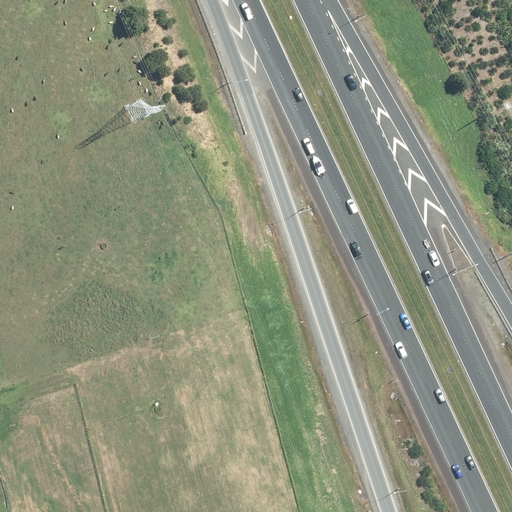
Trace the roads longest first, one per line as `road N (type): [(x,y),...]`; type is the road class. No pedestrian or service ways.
road 1 (motorway): [(484,511),(246,0)]
road 2 (motorway): [(388,511),(211,0)]
road 3 (motorway): [(306,0),(511,441)]
road 4 (motorway): [(328,0),(511,305)]
